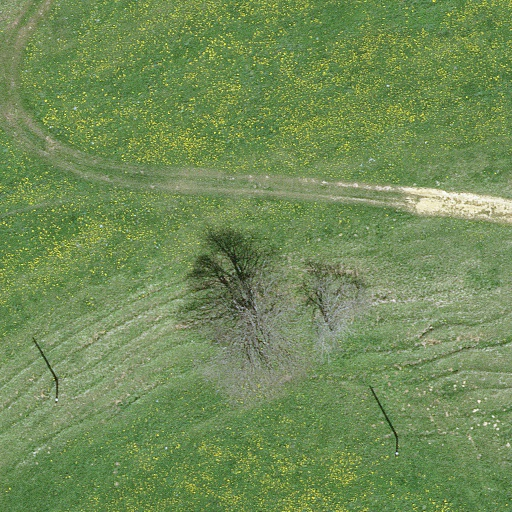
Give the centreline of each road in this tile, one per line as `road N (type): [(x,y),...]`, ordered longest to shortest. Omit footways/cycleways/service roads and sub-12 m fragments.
road 1 (track): [(511,215),(389,196),(146,177)]
road 2 (track): [(146,177),(35,149),(0,96)]
